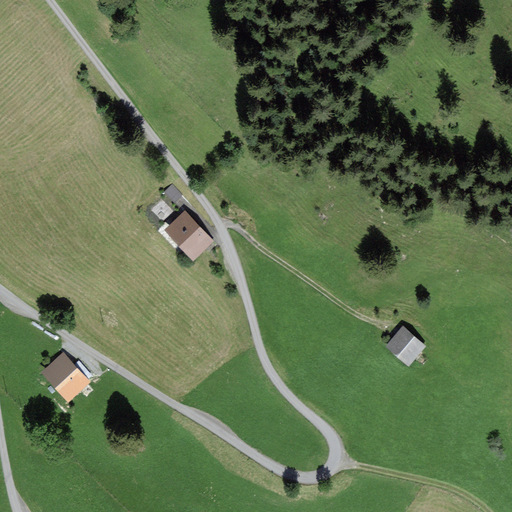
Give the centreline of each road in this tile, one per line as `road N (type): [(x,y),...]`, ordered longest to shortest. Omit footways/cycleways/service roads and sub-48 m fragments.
road 1 (residential): [(0,291),(291,476),(321,476),(336,453),(330,434),(265,362),(211,211),(50,0)]
road 2 (track): [(219,224),(240,229),(354,313),(392,328)]
